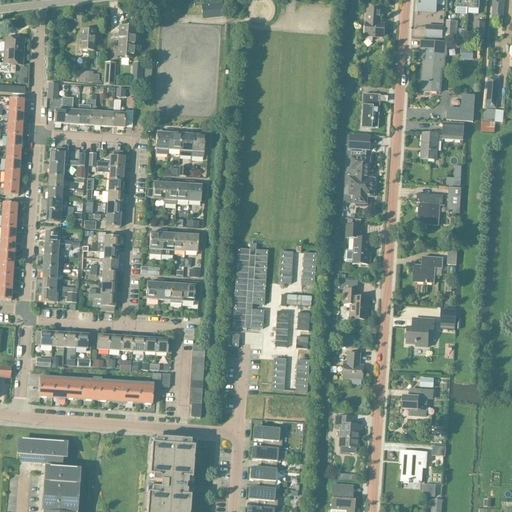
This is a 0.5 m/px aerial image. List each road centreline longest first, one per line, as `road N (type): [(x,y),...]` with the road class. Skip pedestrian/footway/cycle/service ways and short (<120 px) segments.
road 1 (residential): [(372,511),(404,0)]
road 2 (residential): [(20,416),(239,433),(233,511)]
road 3 (residential): [(124,326),(134,140),(36,135)]
road 4 (residential): [(26,311),(36,135)]
road 5 (residential): [(176,417),(179,331),(124,326)]
road 6 (residential): [(36,135),(40,5)]
